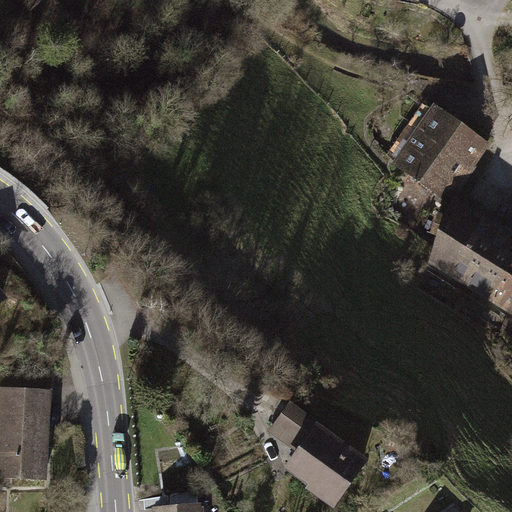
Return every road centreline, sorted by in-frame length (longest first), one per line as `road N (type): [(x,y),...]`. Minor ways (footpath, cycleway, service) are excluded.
road 1 (primary): [(116,511),(104,381),(83,311),(53,255),(0,201)]
road 2 (residential): [(511,144),(476,19),(433,0)]
